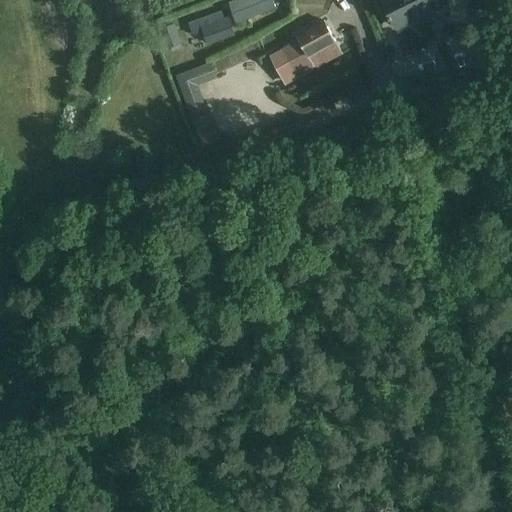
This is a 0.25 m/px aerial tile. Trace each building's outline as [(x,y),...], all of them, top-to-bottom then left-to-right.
[(233,0),(229,2),(237,21),(276,6),(273,0),(233,0)] [(421,14),(414,0),(383,0),(397,26),(421,14)] [(414,0),(421,14),(448,1),(447,0),(414,0)] [(75,2),(70,29),(87,32),(93,6),(75,2)] [(229,16),(224,18),(222,10),(189,21),(194,35),(204,31),(207,43),(234,34),(229,16)] [(335,41),(335,40),(324,20),(297,35),(299,38),(283,47),(299,76),(341,52),(335,41)] [(166,41),(180,36),(174,21),(160,27),(166,41)] [(209,110),(207,105),(200,85),(219,77),(213,61),(177,74),(192,116),(209,110)]
